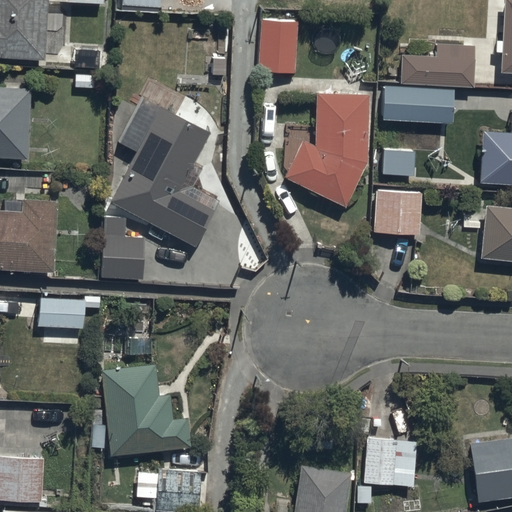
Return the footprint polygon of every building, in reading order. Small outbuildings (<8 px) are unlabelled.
[(0,0),(0,58),(42,61),(45,0),(0,0)] [(511,1),(507,0),(501,75),(511,75),(511,1)] [(295,17),(259,15),(256,68),(292,70),(295,17)] [(398,51),(397,81),(471,83),(473,42),(433,41),(433,53),(398,51)] [(98,45),(72,45),(72,64),(98,65),(98,45)] [(454,90),(383,87),(382,120),(453,124),(454,90)] [(31,91),(0,89),(0,160),(27,161),(31,91)] [(367,164),(369,96),(310,94),(308,141),(288,180),(343,209),(367,164)] [(211,136),(159,109),(110,205),(193,250),(216,207),(183,191),(211,136)] [(511,133),(482,133),(479,185),(511,186),(511,133)] [(412,173),(412,147),(379,147),(379,173),(412,173)] [(371,186),(371,228),(417,229),(418,188),(371,186)] [(0,262),(51,265),(54,197),(4,195),(4,205),(0,204),(0,262)] [(511,209),(487,208),(478,256),(511,260),(511,209)] [(124,213),(100,213),(99,275),(140,276),(141,234),(124,234),(124,213)] [(37,295),(36,322),(80,325),(81,298),(37,295)] [(154,360),(98,365),(109,451),(188,441),(185,414),(171,416),(168,390),(158,391),(154,360)] [(511,432),(466,439),(474,498),(511,493),(511,432)] [(413,436),(365,434),(363,465),(355,464),(354,478),(354,502),(370,502),(370,479),(411,481),(413,436)] [(40,454),(0,451),(0,495),(38,497),(40,454)] [(299,463),(291,511),(342,511),(349,470),(299,463)] [(197,510),(199,468),(165,466),(165,473),(157,473),(155,507),(197,510)]
